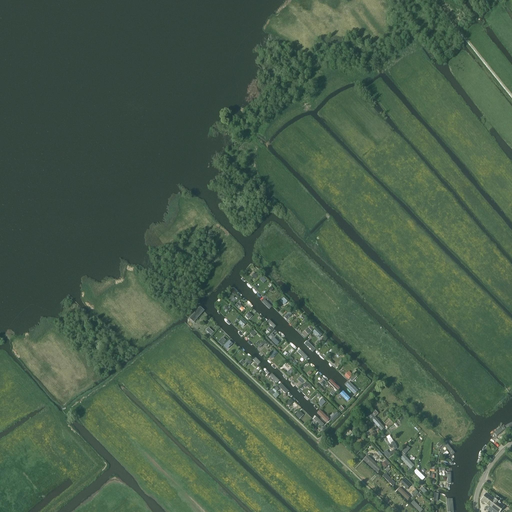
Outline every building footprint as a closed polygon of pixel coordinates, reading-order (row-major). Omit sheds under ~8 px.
[(249,287),(239,278),(235,282),(245,292),(249,287)] [(244,293),(236,286),(234,288),(242,296),(244,293)] [(251,288),(247,293),(257,302),(261,298),(251,288)] [(256,302),(248,295),(244,299),(252,306),(256,302)] [(265,300),(262,303),(269,310),(272,307),(265,300)] [(268,314),(257,304),(253,309),(264,318),(268,314)] [(194,322),(205,310),(200,306),(189,318),(194,322)] [(223,317),(214,308),(211,311),(220,320),(223,317)] [(282,318),(273,308),(270,310),(280,320),(282,318)] [(221,322),(211,313),(208,316),(218,325),(221,322)] [(294,329),(283,318),(281,321),(293,331),(294,329)] [(243,328),(246,324),(242,320),(238,324),(243,328)] [(269,320),(267,323),(274,329),(276,327),(269,320)] [(233,335),(224,327),(222,329),(230,337),(233,335)] [(243,336),(234,328),(231,331),(240,339),(243,336)] [(288,337),(278,328),(276,331),(285,340),(288,337)] [(304,339),(296,331),(295,333),(303,340),(304,339)] [(243,345),(234,336),(231,339),(240,347),(243,345)] [(227,350),(233,345),(228,341),(223,347),(227,350)] [(306,341),(304,344),(312,352),(314,349),(306,341)] [(244,346),(241,348),(248,355),(251,353),(244,346)] [(300,350),(297,352),(307,362),(309,359),(300,350)] [(325,359),(315,350),(313,352),(323,361),(325,359)] [(251,358),(258,365),(261,362),(254,355),(251,358)] [(319,368),(310,360),(308,362),(316,371),(319,368)] [(262,363),(259,366),(268,374),(271,372),(266,368),(262,363)] [(347,381),(338,372),(335,374),(344,383),(347,381)] [(349,372),(344,377),(348,380),(352,376),(349,372)] [(280,381),(272,373),(269,376),(277,383),(280,381)] [(296,388),(288,380),(287,381),(295,389),(296,388)] [(331,380),(328,382),(337,391),(340,389),(331,380)] [(349,382),(346,386),(355,394),(355,395),(358,391),(349,382)] [(281,383),(279,386),(287,394),(290,391),(281,383)] [(343,392),(340,394),(348,402),(351,399),(343,392)] [(293,396),(292,397),(301,406),(302,404),(293,396)] [(314,414),(306,407),(304,409),(312,417),(314,414)] [(320,410),(317,413),(326,423),(330,420),(320,410)] [(369,413),(367,416),(376,426),(379,423),(369,413)] [(317,417),(314,420),(322,428),(325,425),(317,417)] [(504,427),(493,434),(495,437),(505,429),(504,427)] [(446,442),(443,444),(452,455),(455,453),(446,442)] [(404,457),(402,459),(412,469),(414,466),(404,457)] [(381,470),(373,462),(370,465),(378,473),(381,470)] [(416,469),(413,471),(423,481),(426,478),(416,469)] [(385,474),(383,477),(393,487),(395,484),(385,474)] [(406,490),(410,486),(404,479),(400,483),(406,490)] [(410,497),(400,487),(397,490),(408,500),(410,497)] [(494,499),(486,493),(480,501),(488,507),(488,511),(490,511),(492,510),(495,511),(499,511),(504,506),(501,504),(500,503),(499,502),(501,499),(496,496),(494,499)] [(420,511),(423,510),(413,501),(410,504),(418,511),(420,511)]
